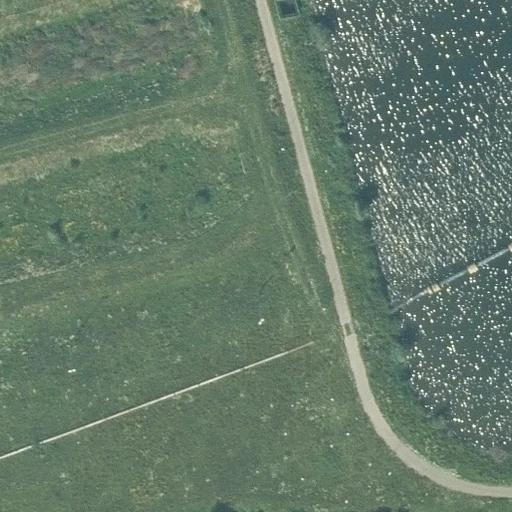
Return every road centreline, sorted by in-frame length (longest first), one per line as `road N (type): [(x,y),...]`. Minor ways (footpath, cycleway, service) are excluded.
road 1 (track): [(0,302),(217,245),(270,204),(216,0)]
road 2 (track): [(0,160),(243,101)]
